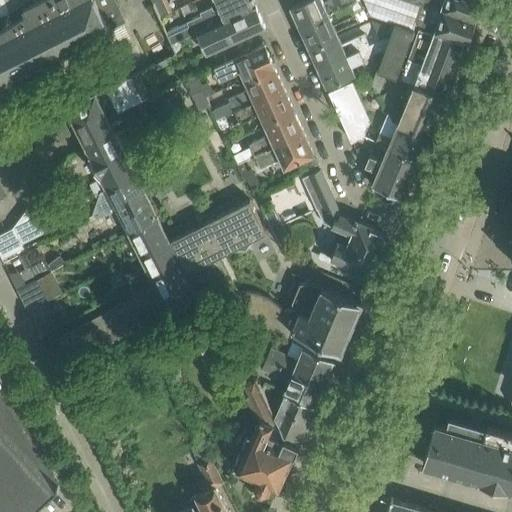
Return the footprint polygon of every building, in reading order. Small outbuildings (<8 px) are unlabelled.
[(7,25),(0,29),(0,82),(124,19),(114,0),(38,0),(36,2),(26,7),(26,6),(23,7),(26,13),(19,18),(7,25)] [(0,0),(0,16),(2,15),(9,12),(3,0),(0,0)] [(15,8),(26,0),(3,0),(9,12),(10,12),(15,8)] [(152,0),(160,17),(168,13),(162,0),(152,0)] [(186,20),(166,28),(171,41),(179,37),(197,29),(254,2),(253,0),(217,0),(221,8),(213,8),(212,4),(199,10),(201,13),(186,19),(186,20)] [(322,0),(302,0),(291,5),(300,24),(350,2),(348,0),(325,0),(323,1),(322,0)] [(361,0),(352,0),(351,1),(356,13),(360,20),(367,17),(369,16),(361,0)] [(364,0),(371,15),(394,23),(390,34),(385,48),(378,69),(386,72),(397,76),(410,40),(418,20),(468,38),(474,20),(442,9),(445,0),(364,0)] [(445,0),(442,9),(474,20),(481,0),(445,0)] [(310,47),(339,33),(337,31),(334,23),(356,13),(351,1),(350,2),(300,24),(310,47)] [(265,26),(254,2),(197,29),(208,52),(265,26)] [(9,12),(2,15),(7,25),(19,18),(15,8),(10,12),(9,12)] [(380,38),(384,36),(384,23),(370,19),(380,38)] [(418,20),(410,40),(460,60),(468,38),(418,20)] [(318,65),(370,42),(365,31),(342,41),(339,33),(310,47),(318,65)] [(380,38),(370,42),(318,65),(327,86),(356,72),(352,62),(373,53),(385,48),(390,34),(384,36),(380,38)] [(397,76),(415,83),(447,95),(460,60),(410,40),(397,76)] [(244,75),(246,79),(275,66),(273,63),(273,62),(267,49),(264,42),(215,64),(220,76),(241,67),(244,75)] [(231,99),(212,108),(216,117),(224,113),(235,109),(284,87),(275,66),(246,79),(250,87),(230,96),(231,99)] [(378,94),(386,72),(378,69),(372,83),(378,94)] [(149,98),(136,73),(105,89),(118,115),(149,98)] [(191,94),(202,88),(200,84),(196,74),(184,80),(191,94)] [(329,89),(352,140),(365,134),(371,116),(363,99),(354,78),(329,89)] [(200,84),(202,88),(206,95),(215,91),(206,81),(200,84)] [(430,135),(447,95),(415,83),(399,122),(430,135)] [(293,107),(284,87),(235,109),(241,121),(261,112),(265,120),(293,107)] [(396,109),(386,91),(379,95),(389,113),(396,109)] [(67,107),(85,143),(113,128),(95,93),(67,107)] [(177,94),(154,105),(162,122),(185,110),(177,94)] [(270,131),(250,140),(252,144),(255,153),(304,131),(295,111),(293,107),(265,120),(266,123),(270,131)] [(224,113),(216,117),(222,130),(230,126),(224,113)] [(376,140),(387,145),(404,152),(405,149),(422,155),(430,135),(399,122),(385,117),(380,129),(376,140)] [(102,189),(136,172),(113,128),(85,143),(90,153),(101,176),(88,182),(98,202),(102,189)] [(0,129),(0,198),(26,187),(0,129)] [(314,153),(304,131),(255,153),(261,165),(281,156),(286,166),(314,153)] [(10,146),(24,181),(42,174),(28,139),(10,146)] [(252,144),(234,152),(239,161),(243,159),(255,153),(252,144)] [(404,197),(422,155),(405,149),(404,152),(387,145),(381,159),(370,154),(365,165),(378,170),(372,183),(404,197)] [(248,168),(243,170),(247,178),(256,174),(252,166),(248,168)] [(321,168),(302,176),(305,182),(317,208),(323,205),(320,199),(332,193),(321,168)] [(118,208),(129,231),(158,216),(136,172),(102,189),(98,202),(93,216),(95,220),(118,208)] [(370,271),(371,270),(373,271),(385,243),(382,242),(385,235),(386,236),(386,234),(383,233),(384,231),(341,213),(332,193),(320,199),(323,205),(326,213),(335,217),(332,226),(343,230),(338,241),(334,242),(331,250),(332,254),(330,261),(336,264),(337,261),(347,266),(348,264),(354,267),(356,264),(357,265),(358,265),(360,269),(366,272),(369,270),(370,271)] [(249,198),(169,238),(186,271),(223,252),(232,248),(245,248),(253,237),(266,231),(249,198)] [(0,243),(19,234),(23,242),(44,232),(30,204),(12,227),(0,233),(0,243)] [(156,284),(147,289),(164,321),(202,302),(186,271),(169,238),(158,216),(129,231),(156,284)] [(241,290),(223,252),(186,271),(202,302),(218,294),(222,304),(290,339),(295,329),(291,327),(298,309),(288,311),(285,307),(282,304),(279,301),(275,299),(271,296),(267,294),(263,293),(259,291),(254,291),(250,290),(245,290),(241,290)] [(24,268),(19,270),(25,283),(37,277),(51,270),(47,264),(44,258),(31,264),(24,268)] [(25,283),(16,287),(28,310),(48,299),(37,277),(25,283)] [(341,350),(361,301),(359,300),(312,280),(300,281),(292,301),(298,309),(291,327),(295,329),(341,350)] [(62,346),(49,352),(57,368),(60,373),(164,321),(147,289),(57,336),(62,346)] [(217,296),(202,304),(199,313),(210,316),(213,308),(221,304),(217,296)] [(251,352),(268,359),(311,377),(308,383),(323,389),(336,359),(305,345),(304,347),(294,342),(288,355),(256,341),(251,352)] [(316,405),(323,389),(308,383),(311,377),(268,359),(264,369),(290,381),(286,392),(288,393),(316,405)] [(0,511),(27,511),(60,483),(58,482),(2,378),(0,373),(0,511)] [(294,454),(299,444),(284,437),(275,419),(255,376),(241,383),(258,419),(251,435),(249,434),(248,436),(246,437),(242,447),(243,449),(242,452),(239,453),(235,462),(236,466),(235,468),(236,468),(256,477),(253,483),(255,490),(257,491),(261,492),(269,489),(272,484),(279,487),(294,453),(294,454)] [(288,393),(275,419),(284,437),(299,444),(316,405),(288,393)] [(446,424),(435,421),(423,462),(511,488),(511,432),(487,425),(449,414),(446,424)] [(206,478),(218,471),(210,456),(199,462),(206,476),(205,477),(206,478)] [(229,511),(216,485),(217,485),(216,484),(204,490),(204,489),(203,490),(189,498),(192,504),(175,511),(229,511)] [(445,511),(437,509),(438,506),(428,503),(427,507),(391,496),(386,511),(445,511)]
